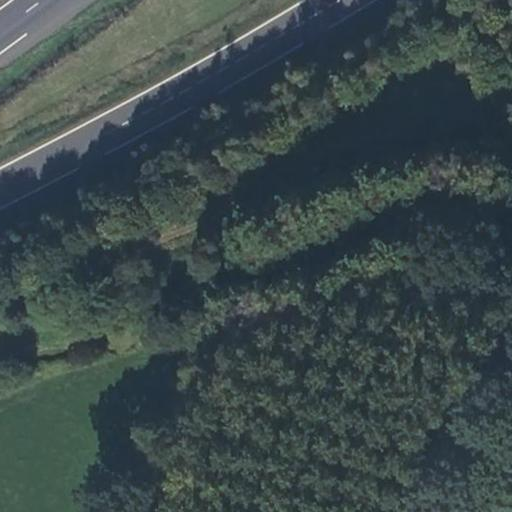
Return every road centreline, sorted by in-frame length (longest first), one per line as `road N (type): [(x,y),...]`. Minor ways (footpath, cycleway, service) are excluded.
road 1 (track): [(511,137),(429,119),(339,136),(156,234),(0,301)]
road 2 (trunk): [(0,186),(336,0)]
